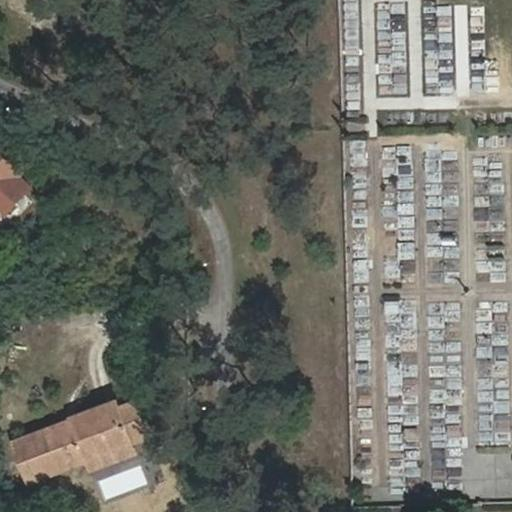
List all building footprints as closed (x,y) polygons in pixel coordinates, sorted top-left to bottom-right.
[(0,211),(5,206),(10,210),(31,186),(18,174),(22,170),(0,149),(0,211)] [(479,446),(508,446),(509,395),(480,394),(479,446)] [(129,421),(144,415),(138,398),(124,403),(122,398),(73,416),(74,418),(19,438),(34,479),(88,459),(137,441),(129,421)] [(152,435),(144,415),(129,421),(137,441),(152,435)] [(141,450),(137,441),(88,459),(93,468),(141,450)]
